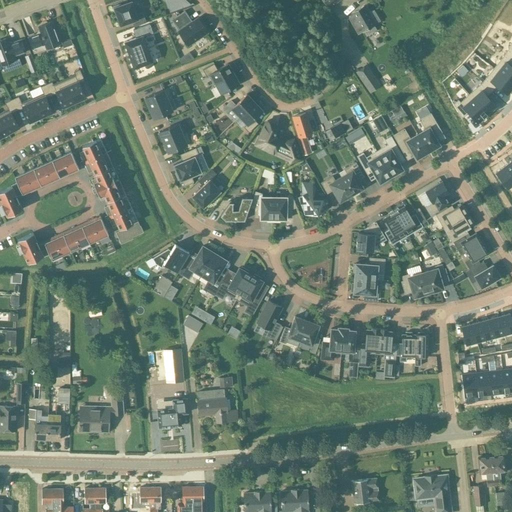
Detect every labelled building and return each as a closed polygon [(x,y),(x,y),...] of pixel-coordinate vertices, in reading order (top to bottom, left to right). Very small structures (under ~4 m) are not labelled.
[(166,0),(170,12),(190,5),(185,0),(166,0)] [(322,0),(329,8),(339,0),(322,0)] [(121,4),(113,7),(115,15),(117,14),(120,25),(132,21),(134,26),(146,22),(142,12),(134,15),(129,2),(121,5),(121,4)] [(374,10),(368,13),(364,6),(352,13),(353,14),(349,17),(358,33),(362,30),(366,36),(377,30),(374,24),(380,20),(374,10)] [(188,46),(208,32),(198,18),(190,23),(183,13),(185,12),(185,11),(172,20),(179,30),(178,31),(188,46)] [(60,43),(51,21),(47,23),(46,21),(42,22),(42,25),(38,26),(40,30),(37,34),(28,37),(33,49),(45,44),(46,48),(60,43)] [(136,38),(124,42),(134,68),(152,61),(144,36),(153,33),(150,24),(133,30),(136,38)] [(0,40),(0,61),(1,64),(14,59),(13,56),(25,51),(21,39),(13,42),(8,42),(7,38),(0,40)] [(70,38),(61,42),(63,47),(73,44),(70,38)] [(511,57),(505,53),(494,67),(511,81),(511,65),(511,66),(511,64),(511,57)] [(33,58),(27,60),(31,72),(37,69),(33,58)] [(208,75),(214,84),(233,73),(228,63),(217,69),(214,63),(203,69),(206,76),(208,75)] [(367,65),(356,72),(370,93),(381,85),(367,65)] [(511,81),(494,67),(482,81),(492,90),(496,85),(507,93),(511,86),(511,81)] [(64,79),(74,102),(86,97),(79,83),(85,81),(80,69),(74,72),(75,75),(64,79)] [(233,73),(214,84),(216,83),(221,93),(239,83),(233,73)] [(23,78),(15,81),(18,87),(26,84),(23,78)] [(63,107),(74,102),(64,79),(53,84),(52,82),(46,84),(51,95),(56,93),(63,107)] [(482,81),(469,94),(486,113),(495,105),(486,95),(492,90),(482,81)] [(43,93),(32,98),(41,117),(52,112),(46,98),(51,95),(46,84),(41,87),(43,93)] [(149,108),(170,99),(172,98),(168,88),(145,97),(149,108)] [(415,106),(427,99),(423,93),(411,99),(415,106)] [(232,108),(240,116),(254,102),(247,94),(232,108)] [(458,99),(453,103),(462,117),(468,111),(477,121),(486,113),(469,94),(460,101),(458,99)] [(19,96),(12,99),(17,110),(23,108),(29,122),(41,117),(32,98),(21,103),(19,96)] [(172,98),(149,108),(154,118),(177,108),(172,98)] [(0,113),(0,118),(8,133),(19,127),(11,113),(17,110),(12,99),(6,102),(9,108),(0,113)] [(262,110),(254,102),(240,116),(247,124),(244,127),(249,132),(258,123),(254,119),(262,110)] [(312,133),(306,112),(292,117),(299,136),(297,137),(302,155),(311,152),(306,134),(312,133)] [(418,134),(429,152),(441,145),(435,134),(442,130),(431,113),(420,119),(426,129),(418,134)] [(381,115),(376,118),(383,131),(388,128),(381,115)] [(267,121),(256,144),(290,160),(291,162),(300,159),(294,139),(284,142),(285,143),(281,141),(276,138),(274,134),(275,133),(276,132),(275,131),(278,126),(267,121)] [(163,140),(164,142),(187,132),(186,132),(184,133),(180,123),(159,131),(160,133),(158,134),(161,141),(163,140)] [(345,132),(340,123),(325,131),(330,141),(345,132)] [(361,128),(345,137),(349,143),(364,134),(361,128)] [(405,128),(393,135),(404,152),(411,148),(417,158),(429,152),(418,134),(411,138),(405,128)] [(164,142),(168,152),(191,142),(187,132),(164,142)] [(388,144),(377,151),(393,177),(399,173),(398,171),(403,168),(395,155),(401,151),(392,135),(385,139),(388,144)] [(97,192),(101,199),(105,197),(109,205),(104,207),(108,215),(105,217),(107,220),(110,219),(113,227),(118,225),(120,229),(120,230),(116,232),(121,244),(133,238),(132,237),(143,232),(140,225),(140,226),(138,221),(101,138),(96,141),(96,140),(82,146),(84,151),(80,153),(83,161),(80,162),(82,166),(85,164),(88,172),(93,170),(97,178),(92,180),(95,187),(95,188),(92,189),(94,193),(97,192)] [(183,161),(174,165),(177,172),(175,173),(178,179),(180,179),(180,180),(182,179),(185,185),(193,181),(191,176),(201,171),(194,157),(198,155),(202,153),(199,146),(195,148),(180,154),(183,161)] [(229,146),(227,148),(237,155),(241,150),(236,147),(234,150),(229,146)] [(393,177),(377,151),(367,157),(364,152),(357,156),(367,172),(372,168),(380,181),(385,178),(386,181),(393,177)] [(71,152),(61,156),(70,174),(73,173),(72,171),(78,168),(71,152)] [(61,156),(52,160),(60,176),(66,174),(67,176),(70,174),(61,156)] [(52,160),(43,164),(51,183),(54,181),(53,179),(60,176),(52,160)] [(302,165),(302,171),(312,171),(307,162),(302,165)] [(348,173),(341,176),(353,196),(359,192),(358,190),(363,187),(357,176),(362,172),(356,162),(345,169),(348,173)] [(43,164),(34,168),(41,185),(47,182),(48,184),(51,183),(43,164)] [(511,174),(505,165),(496,172),(507,187),(511,183),(511,174)] [(34,168),(24,173),(33,191),(36,190),(35,188),(41,185),(34,168)] [(191,196),(202,208),(220,191),(209,180),(215,174),(210,169),(197,181),(202,186),(191,196)] [(261,175),(268,178),(270,171),(264,169),(261,175)] [(15,177),(22,193),(28,190),(29,192),(33,191),(24,173),(15,177)] [(346,199),(353,196),(341,176),(335,180),(333,176),(322,182),(328,193),(333,189),(340,201),(345,198),(346,199)] [(299,199),(299,200),(302,208),(304,213),(312,213),(318,213),(328,208),(328,198),(323,198),(313,198),(313,189),(317,188),(313,181),(302,181),(302,198),(299,199)] [(450,193),(448,190),(450,189),(446,183),(445,184),(443,181),(426,192),(433,203),(429,205),(434,212),(439,209),(439,210),(450,204),(445,196),(450,193)] [(22,193),(17,182),(11,185),(12,186),(0,190),(0,199),(1,203),(6,213),(7,216),(22,209),(16,196),(22,193)] [(273,219),(273,197),(261,196),(261,193),(255,191),(250,206),(256,208),(256,216),(261,216),(261,218),(268,218),(268,219),(273,219)] [(273,197),(273,219),(279,220),(279,219),(286,219),(286,217),(291,217),(292,208),(297,206),(292,194),(287,197),(273,197)] [(221,215),(226,219),(245,220),(253,197),(242,197),(242,198),(238,209),(234,209),(233,201),(229,201),(221,215)] [(436,214),(444,228),(467,215),(465,212),(467,211),(464,206),(462,207),(461,204),(449,211),(448,207),(436,214)] [(393,210),(408,235),(423,226),(421,223),(416,213),(411,216),(405,206),(399,209),(398,207),(393,210)] [(408,235),(393,210),(388,213),(389,215),(384,218),(390,229),(385,232),(392,245),(395,243),(408,235)] [(421,223),(426,220),(421,210),(416,213),(421,223)] [(467,215),(444,228),(452,242),(453,241),(464,235),(462,232),(473,225),(471,222),(473,221),(470,216),(468,217),(467,215)] [(94,219),(90,220),(98,238),(108,234),(101,218),(95,221),(94,219)] [(88,223),(82,226),(89,242),(98,238),(90,220),(87,221),(88,223)] [(358,232),(358,241),(357,240),(356,248),(357,248),(357,249),(362,250),(368,250),(373,251),(373,245),(376,245),(386,239),(376,222),(367,227),(367,233),(358,232)] [(75,227),(72,228),(80,246),(89,242),(82,226),(76,229),(75,227)] [(69,232),(63,235),(71,251),(80,246),(72,228),(69,230),(69,232)] [(43,257),(49,254),(44,243),(39,246),(33,232),(18,239),(19,242),(23,252),(24,252),(28,263),(43,256),(43,257)] [(463,246),(467,252),(482,243),(481,242),(483,241),(480,236),(478,237),(476,233),(465,239),(464,235),(453,241),(458,249),(463,246)] [(56,235),(53,237),(61,255),(71,251),(63,235),(57,237),(56,235)] [(44,243),(49,254),(52,259),(61,255),(53,237),(50,238),(51,240),(44,243)] [(161,267),(164,263),(170,267),(177,271),(189,252),(182,248),(175,243),(171,250),(168,248),(152,258),(156,264),(161,267)] [(482,243),(467,252),(470,258),(465,261),(470,269),(480,263),(478,259),(488,253),(485,249),(487,248),(484,243),(483,244),(482,243)] [(194,270),(201,274),(216,251),(209,247),(208,249),(203,246),(194,260),(189,257),(179,272),(189,278),(194,270)] [(216,251),(201,274),(209,279),(203,288),(215,295),(215,294),(224,278),(218,274),(227,260),(221,257),(222,255),(216,251)] [(355,272),(355,277),(377,279),(377,271),(383,272),(384,259),(370,258),(370,264),(356,263),(356,264),(354,264),(353,271),(355,272)] [(451,260),(445,264),(449,269),(455,266),(451,260)] [(500,277),(493,264),(481,272),(477,265),(466,271),(473,283),(478,280),(482,287),(500,277)] [(423,273),(429,294),(437,292),(436,290),(443,288),(441,282),(448,280),(445,269),(443,269),(442,265),(436,266),(436,269),(423,273)] [(224,278),(215,294),(223,298),(226,293),(237,299),(251,274),(248,272),(249,271),(242,266),(241,268),(239,267),(231,282),(224,278)] [(22,282),(22,272),(13,272),(13,282),(22,282)] [(421,296),(429,294),(423,273),(409,277),(408,274),(402,276),(403,281),(401,281),(405,293),(412,291),(414,296),(421,294),(421,296)] [(251,274),(237,299),(248,305),(245,311),(252,315),(261,299),(254,295),(263,281),(261,280),(262,278),(255,274),(254,275),(251,274)] [(172,281),(162,275),(153,290),(163,297),(172,281)] [(377,279),(355,277),(354,283),(352,283),(352,291),(354,291),(354,292),(365,293),(365,299),(377,300),(378,288),(381,288),(382,280),(383,280),(383,279),(377,279)] [(170,285),(163,297),(169,301),(176,289),(170,285)] [(283,305),(269,299),(258,321),(270,327),(267,333),(274,337),(282,323),(275,320),(283,305)] [(211,323),(215,314),(195,305),(191,314),(211,323)] [(511,321),(509,313),(500,315),(504,333),(511,330),(511,321)] [(500,315),(490,318),(495,335),(504,333),(500,315)] [(284,328),(280,341),(286,343),(288,336),(300,340),(307,320),(295,316),(290,330),(284,328)] [(490,318),(480,320),(485,338),(495,335),(490,318)] [(198,320),(193,329),(197,332),(203,323),(198,320)] [(307,320),(300,340),(312,344),(309,351),(315,354),(320,341),(314,339),(319,324),(307,320)] [(480,320),(471,323),(476,340),(485,338),(480,320)] [(471,323),(461,326),(466,343),(476,340),(471,323)] [(229,332),(236,335),(239,328),(232,325),(229,332)] [(323,341),(321,358),(333,359),(334,352),(341,353),(343,327),(338,327),(338,329),(331,328),(330,342),(323,341)] [(348,328),(343,327),(341,353),(350,354),(349,361),(359,361),(360,347),(360,344),(354,344),(355,330),(348,329),(348,328)] [(365,348),(360,347),(359,361),(358,365),(368,365),(369,351),(377,352),(379,328),(372,328),(372,330),(367,329),(365,348)] [(387,329),(379,328),(377,352),(390,353),(392,331),(387,331),(387,329)] [(406,334),(402,334),(402,355),(400,355),(400,361),(407,361),(407,356),(415,356),(415,334),(412,334),(412,332),(406,332),(406,334)] [(415,334),(415,356),(415,365),(421,365),(421,356),(427,356),(427,334),(424,334),(424,332),(418,332),(418,334),(415,334)] [(180,349),(163,350),(166,381),(183,380),(180,349)] [(395,360),(386,360),(384,375),(393,376),(395,360)] [(5,366),(5,375),(14,375),(14,366),(5,366)] [(511,368),(502,369),(505,392),(511,391),(511,368)] [(502,369),(489,371),(491,393),(505,392),(502,369)] [(489,371),(476,372),(478,395),(491,393),(489,371)] [(476,372),(462,374),(465,397),(478,395),(476,372)] [(26,382),(16,382),(16,403),(25,403),(26,382)] [(70,388),(60,387),(59,403),(70,403),(70,388)] [(224,398),(223,389),(198,391),(199,401),(198,401),(199,414),(216,413),(217,421),(237,419),(236,410),(227,411),(225,398),(224,398)] [(124,415),(123,395),(110,396),(111,406),(110,406),(94,406),(94,408),(80,407),(79,431),(89,431),(89,429),(109,430),(109,415),(112,415),(112,416),(124,415)] [(158,409),(157,409),(157,410),(159,427),(167,426),(167,427),(168,427),(168,426),(167,424),(171,423),(172,425),(171,425),(171,426),(172,426),(180,425),(181,425),(180,413),(188,413),(186,398),(172,399),(172,400),(173,408),(158,409)] [(17,406),(0,405),(0,429),(16,430),(17,406)] [(29,409),(28,419),(35,420),(34,438),(47,439),(48,424),(48,416),(42,415),(42,409),(29,409)] [(48,424),(47,439),(59,439),(60,424),(60,415),(48,414),(48,416),(48,424)] [(491,456),(494,486),(501,485),(500,471),(505,470),(504,455),(491,456)] [(487,487),(494,486),(491,456),(478,457),(480,473),(486,472),(487,487)] [(425,477),(414,479),(416,498),(417,507),(436,504),(436,511),(450,511),(447,475),(436,476),(435,474),(424,476),(425,477)] [(365,511),(370,511),(369,501),(379,500),(376,477),(351,480),(354,503),(362,502),(363,511),(365,511)] [(483,511),(483,504),(484,504),(482,485),(473,486),(475,511),(483,511)] [(192,511),(192,486),(183,486),(183,502),(183,504),(178,504),(177,511),(192,511)] [(202,486),(192,486),(192,511),(199,511),(200,505),(202,505),(202,497),(202,486)] [(95,511),(102,511),(102,509),(101,509),(101,503),(105,503),(105,487),(95,488),(95,511)] [(132,493),(132,509),(150,509),(150,487),(140,487),(140,493),(132,493)] [(160,487),(150,487),(150,509),(150,511),(157,511),(157,508),(160,508),(160,487)] [(52,511),(52,488),(42,488),(42,504),(47,504),(47,509),(45,509),(45,511),(52,511)] [(52,488),(52,511),(73,511),(73,506),(62,507),(62,503),(62,488),(52,488)] [(88,509),(84,509),(83,511),(95,511),(95,488),(85,488),(85,503),(90,503),(90,509),(88,509)] [(308,511),(307,489),(300,490),(300,489),(292,489),(292,490),(281,491),(282,511),(308,511)] [(254,492),(244,493),(244,511),(270,511),(270,491),(263,492),(263,491),(254,491),(254,492)] [(503,491),(495,492),(497,505),(504,504),(503,491)] [(0,511),(9,511),(10,504),(2,503),(2,500),(0,499),(0,511)]
